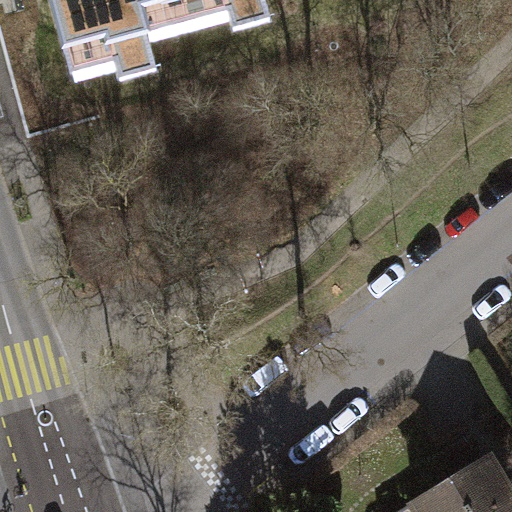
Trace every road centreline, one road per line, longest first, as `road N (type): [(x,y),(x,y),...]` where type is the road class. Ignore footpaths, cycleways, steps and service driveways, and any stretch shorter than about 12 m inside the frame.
road 1 (residential): [(511,240),(170,511)]
road 2 (secondary): [(70,511),(0,259)]
